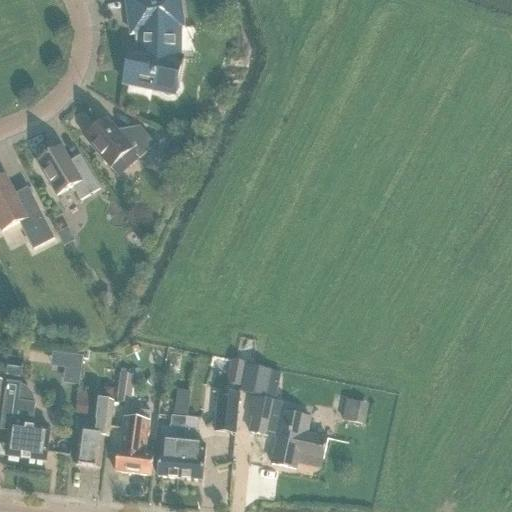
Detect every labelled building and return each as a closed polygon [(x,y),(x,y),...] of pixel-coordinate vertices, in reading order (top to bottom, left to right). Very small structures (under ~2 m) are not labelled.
[(179,58),(180,28),(183,27),(178,0),(126,0),(131,32),(132,33),(132,34),(133,34),(134,35),(135,35),(139,34),(139,49),(135,49),(134,49),(133,49),(132,50),(131,50),(131,51),(123,85),(160,93),(164,96),(167,97),(171,97),(174,96),(177,93),(178,90),(179,86),(177,82),(182,59),(179,58)] [(106,120),(85,139),(110,169),(111,169),(132,150),(140,159),(155,146),(140,127),(124,141),(106,120)] [(181,168),(190,158),(176,146),(167,157),(181,168)] [(75,172),(61,149),(37,163),(57,197),(72,188),(80,202),(100,190),(86,166),(75,172)] [(15,195),(5,177),(0,179),(0,229),(1,232),(19,223),(33,251),(54,240),(28,188),(15,195)] [(113,294),(102,291),(98,305),(109,308),(113,294)] [(53,349),(51,364),(64,365),(62,380),(81,382),(84,352),(53,349)] [(21,378),(24,358),(8,356),(6,376),(21,378)] [(240,387),(244,363),(237,362),(233,385),(240,387)] [(241,387),(240,392),(266,397),(271,371),(245,366),(241,387)] [(130,405),(134,377),(120,374),(116,403),(130,405)] [(46,463),(50,431),(50,429),(33,427),(36,404),(34,404),(34,400),(32,395),(29,391),(26,388),(21,386),(21,384),(6,382),(0,428),(0,431),(9,433),(6,458),(46,463)] [(87,418),(90,393),(78,392),(75,417),(87,418)] [(236,418),(239,395),(218,393),(215,433),(235,434),(236,418)] [(236,418),(242,419),(247,397),(239,395),(236,418)] [(324,460),(328,440),(307,436),(310,419),(280,413),(282,405),(251,398),(247,417),(252,418),(249,433),(277,439),(271,465),(296,470),(299,455),(324,460)] [(367,405),(346,401),(343,420),(363,424),(367,405)] [(188,405),(175,403),(173,414),(187,416),(188,405)] [(108,438),(112,407),(99,405),(95,436),(80,434),(75,467),(99,470),(104,438),(108,438)] [(145,455),(150,412),(138,411),(137,421),(124,419),(120,451),(117,451),(115,472),(151,477),(154,456),(145,455)] [(179,430),(180,430),(180,427),(185,428),(186,418),(171,417),(171,427),(168,429),(162,428),(158,478),(177,480),(179,457),(176,457),(177,444),(176,444),(176,440),(178,440),(179,430)] [(198,431),(180,430),(179,430),(178,440),(176,440),(176,444),(177,444),(176,457),(179,457),(177,480),(202,482),(205,447),(196,446),(198,431)]
